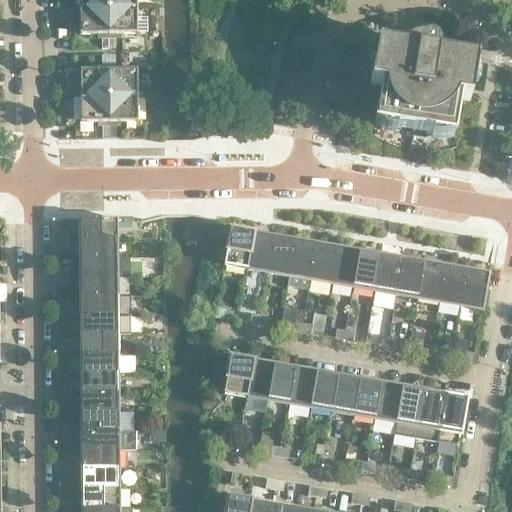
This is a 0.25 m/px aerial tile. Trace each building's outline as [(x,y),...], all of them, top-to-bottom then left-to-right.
[(107,9),(107,0),(78,0),(79,10),(107,9)] [(136,9),(136,0),(107,0),(107,9),(136,9)] [(108,40),(107,9),(79,10),(79,34),(79,36),(81,36),(101,36),(101,40),(108,40)] [(136,33),(136,9),(107,9),(108,40),(115,40),(115,36),(134,35),(134,36),(137,36),(137,33),(136,33)] [(469,101),(472,83),(477,84),(477,80),(477,78),(477,74),(477,70),(471,70),(473,61),(440,56),(440,53),(440,51),(440,50),(439,48),(437,45),(435,43),(433,41),(430,40),(428,40),(425,40),(423,40),(422,40),(420,41),(419,41),(417,42),(415,44),(414,46),(412,48),(412,49),(411,51),(379,46),(377,54),(372,52),(371,56),(370,60),(368,66),(372,66),(369,85),(380,87),(374,123),(395,127),(395,130),(430,135),(431,132),(452,136),(458,100),(469,102),(469,101)] [(108,66),(107,66),(101,66),(101,71),(81,71),(79,71),(79,73),(79,97),(108,97),(108,66)] [(137,97),(137,73),(137,70),(135,70),(135,71),(115,71),(115,66),(108,66),(108,97),(137,97)] [(108,128),(108,97),(79,97),(79,122),(79,124),(81,124),(101,124),(101,128),(108,128)] [(137,121),(137,97),(108,97),(108,128),(115,128),(115,123),(135,123),(135,124),(137,124),(137,121)] [(117,240),(117,220),(79,220),(79,241),(117,240)] [(245,271),(252,235),(229,231),(223,267),(245,271)] [(68,241),(68,232),(59,232),(59,241),(68,241)] [(267,275),(273,238),(252,235),(245,271),(267,275)] [(288,278),(294,242),(273,238),(267,275),(288,278)] [(117,259),(117,240),(79,241),(79,260),(117,259)] [(68,250),(68,241),(59,241),(59,250),(68,250)] [(309,282),(316,246),(294,242),(288,278),(309,282)] [(330,286),(337,249),(316,246),(309,282),(330,286)] [(352,289),(358,253),(337,249),(330,286),(352,289)] [(373,293),(380,257),(358,253),(352,289),(373,293)] [(395,297),(401,260),(380,257),(373,293),(395,297)] [(117,279),(117,259),(79,260),(79,279),(117,279)] [(416,301),(422,264),(401,260),(395,297),(416,301)] [(437,304),(444,268),(422,264),(416,301),(437,304)] [(459,308),(465,272),(444,268),(437,304),(459,308)] [(69,279),(69,270),(59,270),(59,279),(69,279)] [(481,312),(487,275),(465,272),(459,308),(481,312)] [(69,288),(69,279),(59,279),(59,288),(69,288)] [(117,298),(117,279),(79,279),(79,298),(117,298)] [(118,317),(117,298),(79,298),(80,317),(118,317)] [(69,317),(69,309),(60,309),(60,318),(69,317)] [(223,321),(224,312),(216,310),(214,319),(223,321)] [(258,327),(259,318),(250,316),(249,325),(258,327)] [(69,326),(69,317),(60,318),(60,326),(69,326)] [(118,336),(118,317),(80,317),(80,337),(118,336)] [(266,328),(268,319),(259,318),(258,327),(266,328)] [(300,334),(302,325),(293,323),(291,333),(300,334)] [(309,336),(311,326),(302,325),(300,334),(309,336)] [(343,342),(344,332),(336,331),(334,340),(343,342)] [(351,343),(353,334),(344,332),(343,342),(351,343)] [(118,355),(118,336),(80,337),(80,356),(118,355)] [(386,349),(387,340),(379,338),(377,348),(386,349)] [(395,351),(396,341),(387,340),(386,349),(395,351)] [(428,356),(430,347),(421,346),(420,355),(428,356)] [(69,356),(69,347),(60,347),(60,356),(69,356)] [(437,358),(439,349),(430,347),(428,356),(437,358)] [(472,364),(474,355),(465,353),(463,362),(472,364)] [(118,375),(118,355),(80,356),(80,375),(118,375)] [(69,365),(69,356),(60,356),(60,365),(69,365)] [(245,399),(251,362),(229,359),(223,395),(245,399)] [(266,402),(273,366),(251,362),(245,399),(266,402)] [(288,406),(294,370),(273,366),(266,402),(288,406)] [(309,410),(315,373),(294,370),(288,406),(309,410)] [(330,413),(337,377),(315,373),(309,410),(330,413)] [(118,394),(118,375),(80,375),(80,395),(118,394)] [(352,417),(358,381),(337,377),(330,413),(352,417)] [(373,421),(380,385),(358,381),(352,417),(373,421)] [(395,425),(401,388),(380,385),(373,421),(395,425)] [(70,395),(70,386),(60,386),(60,395),(70,395)] [(416,428),(422,392),(401,388),(395,425),(416,428)] [(437,432),(444,396),(422,392),(416,428),(437,432)] [(118,414),(118,394),(80,395),(80,414),(118,414)] [(70,404),(70,395),(60,395),(60,404),(70,404)] [(460,436),(466,399),(444,396),(437,432),(460,436)] [(119,433),(118,414),(80,414),(81,433),(119,433)] [(70,433),(70,424),(61,424),(61,433),(70,433)] [(70,442),(70,433),(61,433),(61,442),(70,442)] [(119,452),(119,433),(81,433),(81,452),(119,452)] [(236,451),(238,442),(229,440),(227,450),(236,451)] [(245,453),(246,443),(238,442),(236,451),(245,453)] [(279,458),(280,449),(272,448),(270,457),(279,458)] [(287,460),(289,451),(280,449),(279,458),(287,460)] [(119,471),(119,452),(81,452),(81,472),(119,471)] [(321,466),(323,457),(314,455),(313,464),(321,466)] [(330,467),(332,458),(323,457),(321,466),(330,467)] [(70,472),(70,463),(61,463),(61,472),(70,472)] [(364,473),(366,464),(357,463),(356,472),(364,473)] [(373,475),(375,466),(366,464),(364,473),(373,475)] [(407,481),(409,471),(400,470),(398,479),(407,481)] [(119,490),(119,471),(81,472),(81,491),(119,490)] [(416,482),(417,473),(409,471),(407,481),(416,482)] [(70,481),(70,472),(61,472),(61,481),(70,481)] [(238,485),(240,476),(231,475),(229,484),(238,485)] [(451,488),(452,479),(444,477),(442,487),(451,488)] [(273,491),(275,482),(266,481),(264,490),(273,491)] [(282,493),(283,484),(275,482),(273,491),(282,493)] [(316,499),(317,490),(308,488),(307,497),(316,499)] [(119,510),(119,490),(81,491),(81,510),(119,510)] [(324,500),(326,491),(317,490),(316,499),(324,500)] [(359,506),(360,497),(352,496),(350,505),(359,506)] [(367,508),(369,499),(360,497),(359,506),(367,508)] [(247,511),(249,502),(227,498),(224,511),(247,511)] [(71,510),(71,501),(61,501),(61,510),(71,510)] [(269,511),(271,506),(249,502),(247,511),(269,511)] [(401,511),(403,504),(394,503),(392,511),(401,511)]
